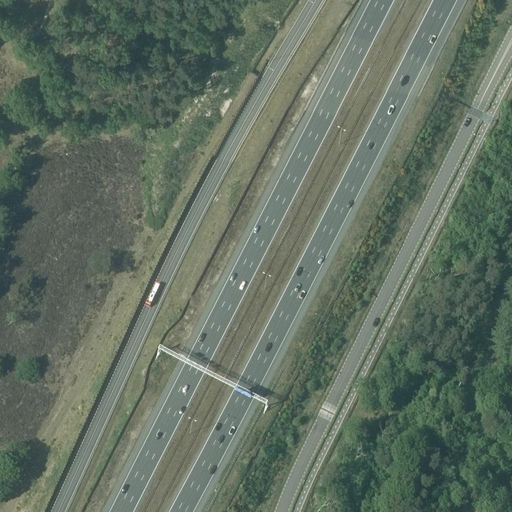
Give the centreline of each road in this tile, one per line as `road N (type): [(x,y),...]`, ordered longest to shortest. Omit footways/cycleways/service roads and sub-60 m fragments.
road 1 (motorway): [(181,511),(445,0)]
road 2 (motorway): [(381,0),(122,511)]
road 3 (secondary): [(511,42),(282,511)]
